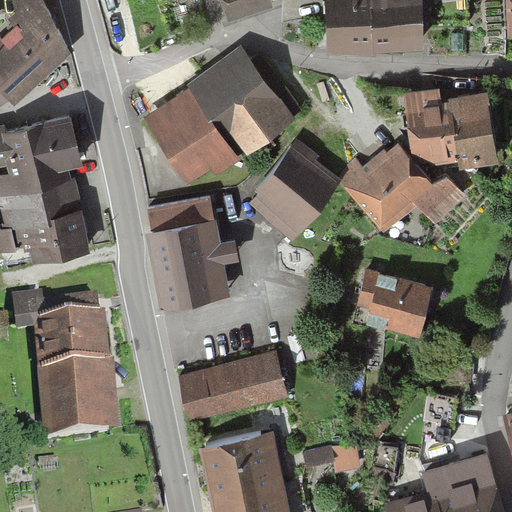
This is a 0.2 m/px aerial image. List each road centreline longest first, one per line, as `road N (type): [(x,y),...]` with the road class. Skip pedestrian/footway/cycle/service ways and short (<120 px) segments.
road 1 (tertiary): [(183,511),(94,79)]
road 2 (residential): [(94,79),(230,32),(334,61),(511,67)]
road 3 (residential): [(511,316),(494,411),(511,486)]
